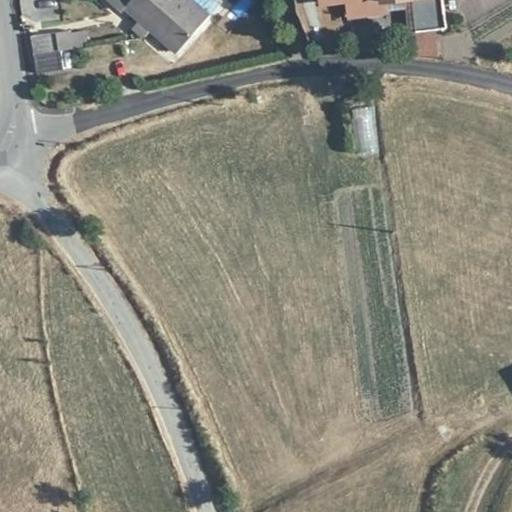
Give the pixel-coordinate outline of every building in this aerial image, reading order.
[(155,27),(180,49),(211,12),(196,0),(114,0),(126,10),(129,6),(145,19),(138,27),(147,35),(155,27)] [(349,0),(351,9),(385,7),(385,5),(384,0),(349,0)] [(384,0),(385,5),(412,2),(416,26),(446,21),(443,4),(442,0),(384,0)] [(465,1),(443,4),(446,21),(447,29),(469,25),(465,1)] [(66,35),(40,40),(46,74),(72,70),(66,35)] [(354,108),(355,154),(377,153),(375,107),(354,108)]
